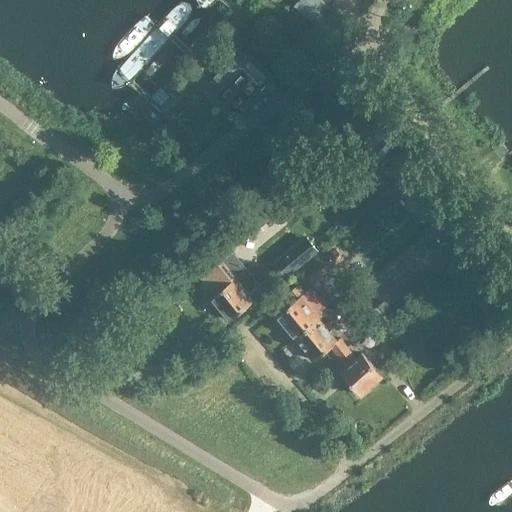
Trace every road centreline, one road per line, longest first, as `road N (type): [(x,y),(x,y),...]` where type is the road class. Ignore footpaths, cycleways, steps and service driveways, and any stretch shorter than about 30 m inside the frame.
road 1 (unclassified): [(352,464),(303,503),(269,502),(36,353),(26,332),(32,302),(103,238),(126,194)]
road 2 (unclassified): [(366,36),(177,181),(150,195),(126,194)]
road 3 (unclassified): [(366,36),(411,113),(511,237)]
road 4 (unclassified): [(511,340),(352,464)]
road 5 (unclassified): [(240,323),(352,464)]
road 6 (unclassified): [(126,194),(0,101)]
